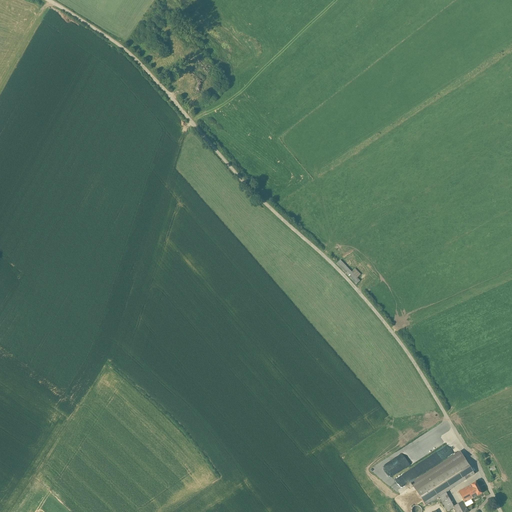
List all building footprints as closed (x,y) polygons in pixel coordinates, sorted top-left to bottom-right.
[(192,48),(183,56),(187,60),(193,56),(200,50),(196,45),(192,48)] [(202,53),(200,50),(193,56),(195,59),(198,57),(202,53)] [(193,56),(187,60),(200,77),(206,72),(197,60),(195,59),(193,56)] [(336,263),(356,284),(360,280),(357,277),(360,274),(355,268),(351,271),(340,259),(336,263)] [(471,470),(458,451),(410,482),(422,501),(471,470)] [(481,492),(475,482),(457,492),(462,501),(463,502),(481,492)] [(446,510),(454,506),(446,492),(439,496),(446,510)] [(464,511),(468,510),(463,502),(462,501),(454,506),(457,511),(464,511)]
